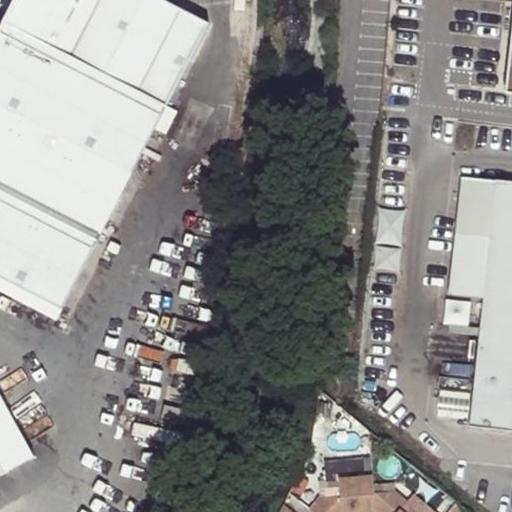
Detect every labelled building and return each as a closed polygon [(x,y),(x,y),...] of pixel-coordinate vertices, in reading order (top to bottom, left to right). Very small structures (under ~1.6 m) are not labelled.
[(13,0),(0,27),(0,276),(62,308),(166,106),(137,91),(180,11),(158,0),(13,0)] [(511,21),(503,101),(511,102),(511,21)] [(511,185),(464,180),(451,297),(486,301),(482,331),(482,338),(472,430),(511,434),(511,185)] [(482,338),(482,331),(451,328),(450,334),(482,338)] [(331,398),(320,389),(316,412),(322,415),(331,398)] [(337,459),(339,479),(373,476),(372,456),(337,459)] [(378,511),(396,491),(375,493),(373,476),(339,479),(340,496),(319,498),(310,509),(313,511),(378,511)] [(416,511),(418,509),(396,491),(378,511),(416,511)] [(416,511),(435,511),(424,502),(418,509),(416,511)]
